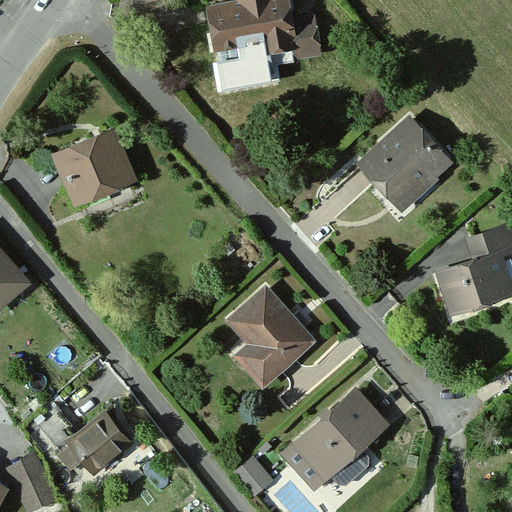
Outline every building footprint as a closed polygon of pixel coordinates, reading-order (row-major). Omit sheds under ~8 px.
[(219,0),(211,1),(216,29),(236,26),(239,42),(248,40),(248,34),(265,32),(267,45),(295,40),(296,50),(319,47),(314,15),(291,19),(288,0),(219,0)] [(220,45),(239,42),(236,26),(216,29),(218,44),(220,45)] [(427,165),(432,170),(447,157),(411,118),(365,160),(395,193),(427,165)] [(104,176),(107,184),(133,174),(116,133),(97,140),(95,134),(59,149),(74,187),(83,184),(104,176)] [(436,175),(432,170),(427,165),(395,193),(404,203),(436,175)] [(87,193),(107,184),(104,176),(83,184),(87,193)] [(478,257),(442,269),(455,307),(511,288),(500,250),(511,246),(511,242),(507,227),(472,238),(478,257)] [(0,302),(26,280),(0,250),(0,302)] [(253,341),(240,352),(264,379),(311,337),(267,286),(233,317),(253,341)] [(364,440),(385,421),(356,388),(306,434),(345,477),(352,478),(374,458),(374,451),(364,440)] [(60,449),(71,440),(80,432),(57,405),(38,421),(38,422),(60,449)] [(80,432),(71,440),(96,469),(130,441),(105,411),(80,432)] [(345,477),(306,434),(298,441),(337,484),(345,477)] [(8,468),(18,489),(42,477),(30,452),(8,468)] [(42,477),(18,489),(27,507),(50,496),(42,477)]
